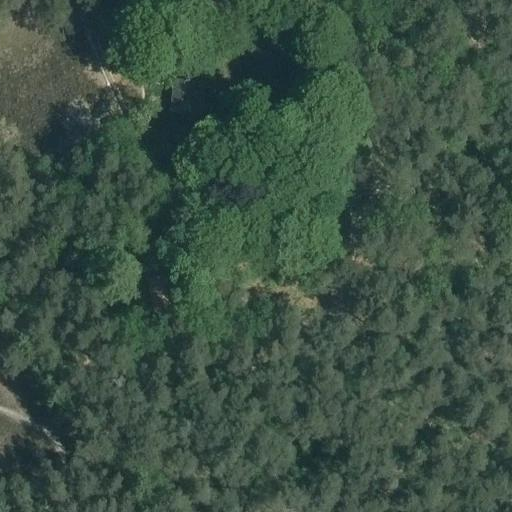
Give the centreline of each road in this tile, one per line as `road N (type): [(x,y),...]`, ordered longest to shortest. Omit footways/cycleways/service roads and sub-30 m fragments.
road 1 (track): [(75,0),(152,171),(178,206),(167,238),(181,274),(240,329),(261,337),(298,335),(320,315),(342,271),(348,226),(368,195),(488,93),(511,56)]
road 2 (track): [(178,206),(238,222),(348,226)]
